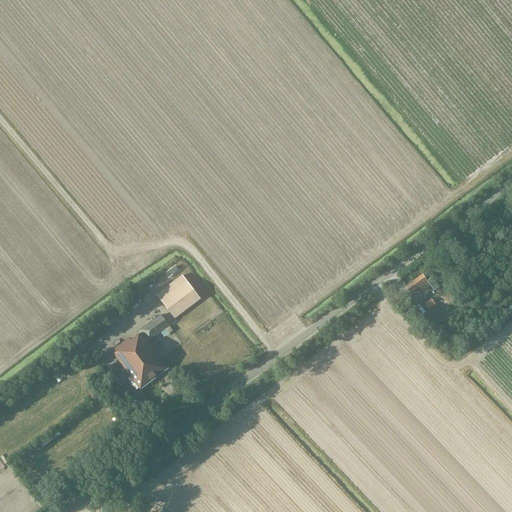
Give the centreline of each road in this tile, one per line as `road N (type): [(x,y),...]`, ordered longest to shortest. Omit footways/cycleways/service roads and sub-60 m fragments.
road 1 (unclassified): [(66,511),(511,182)]
road 2 (track): [(276,356),(186,246),(112,251),(0,119)]
